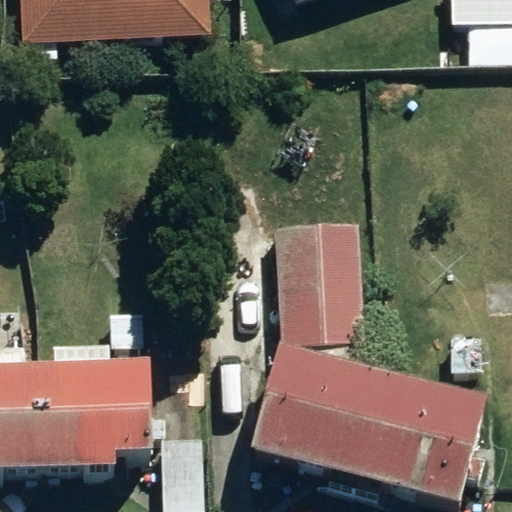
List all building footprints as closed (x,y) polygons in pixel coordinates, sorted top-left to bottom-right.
[(29,0),(32,53),(219,43),(216,0),(29,0)] [(302,0),(308,17),(357,0),(302,0)] [(511,0),(456,0),(458,37),(511,34),(511,0)] [(374,354),(368,234),(284,239),(290,358),(374,354)] [(0,489),(132,485),(132,471),(171,469),(168,377),(153,377),(151,323),(116,324),(117,359),(103,359),(102,346),(46,348),(47,361),(0,362),(0,489)] [(498,346),(454,345),(453,386),(497,387),(498,346)] [(481,511),(508,420),(291,359),(262,464),(435,511),(481,511)]
